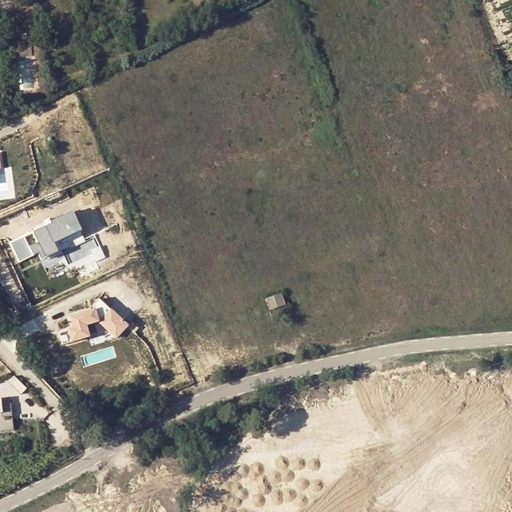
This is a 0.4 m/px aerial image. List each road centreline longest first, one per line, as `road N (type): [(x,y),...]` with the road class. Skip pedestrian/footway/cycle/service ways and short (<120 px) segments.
road 1 (tertiary): [(98,455),(235,385),(356,352),(511,333)]
road 2 (unclassified): [(0,350),(98,455)]
